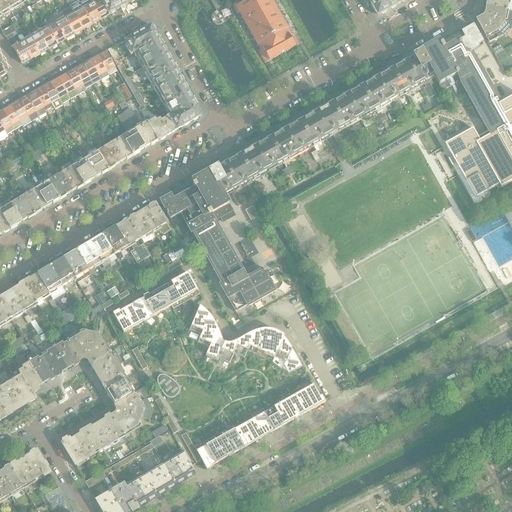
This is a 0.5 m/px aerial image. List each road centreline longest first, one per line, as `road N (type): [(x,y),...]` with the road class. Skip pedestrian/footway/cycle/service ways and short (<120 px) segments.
road 1 (residential): [(195,511),(511,334)]
road 2 (residential): [(0,283),(228,145),(236,125)]
road 3 (residential): [(222,118),(0,251)]
road 4 (residential): [(236,125),(375,46)]
road 5 (residential): [(163,5),(25,82)]
road 6 (residential): [(163,5),(222,118)]
